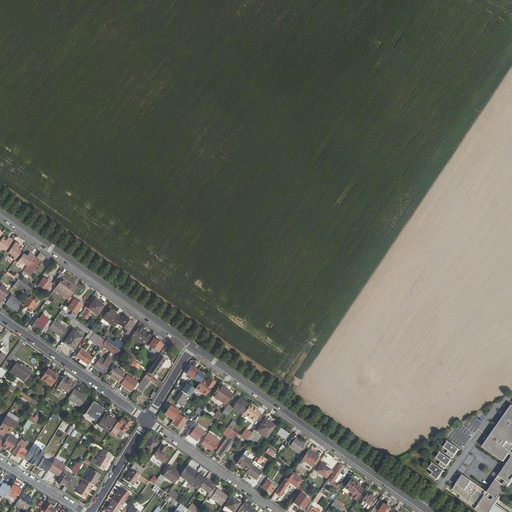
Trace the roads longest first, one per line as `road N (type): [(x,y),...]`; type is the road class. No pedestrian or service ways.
road 1 (tertiary): [(429,511),(192,345)]
road 2 (tertiary): [(192,345),(0,210)]
road 3 (residential): [(146,420),(0,317)]
road 4 (residential): [(277,511),(146,420)]
